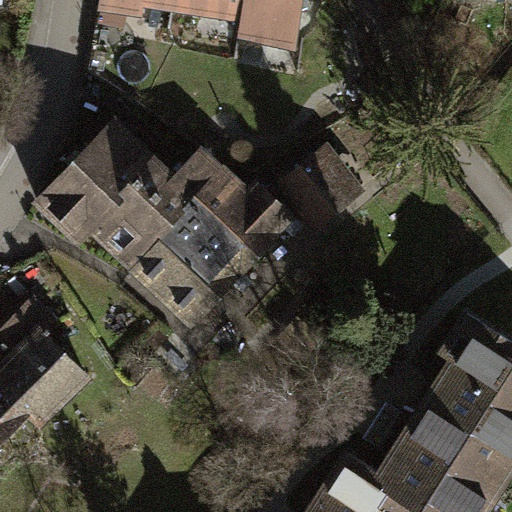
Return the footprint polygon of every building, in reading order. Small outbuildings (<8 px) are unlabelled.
[(172,0),(173,2),(243,12),(241,27),(293,41),(298,6),(308,3),(306,0),(172,0)] [(130,261),(218,167),(197,147),(171,175),(109,117),(36,196),(79,237),(91,224),(130,261)] [(320,147),(281,177),(315,221),(354,192),(320,147)] [(218,167),(130,261),(192,318),(229,277),(237,284),(245,275),(238,268),(290,213),(253,179),(243,190),(218,167)] [(0,331),(19,351),(3,366),(5,377),(31,401),(31,408),(37,414),(84,368),(43,326),(51,318),(32,299),(0,329),(0,331)] [(456,356),(377,475),(431,511),(432,511),(471,511),(511,451),(511,343),(465,313),(442,347),(456,356)] [(0,439),(31,408),(31,401),(5,377),(3,366),(0,369),(0,439)] [(430,511),(431,511),(377,475),(349,456),(311,511),(430,511)]
